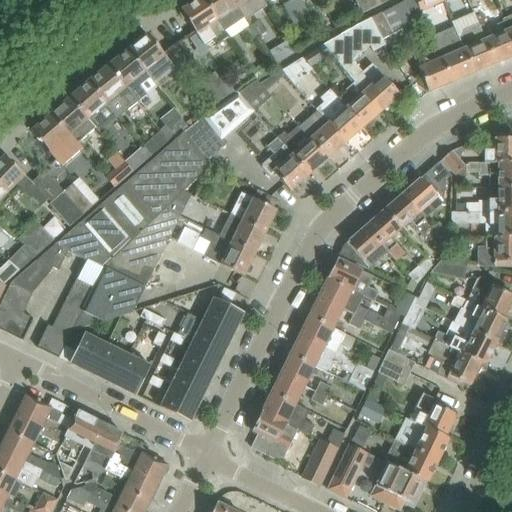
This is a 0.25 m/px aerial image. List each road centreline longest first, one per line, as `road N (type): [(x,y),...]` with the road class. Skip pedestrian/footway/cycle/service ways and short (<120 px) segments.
road 1 (residential): [(204,456),(324,224),(431,126),(511,93)]
road 2 (unclassified): [(204,456),(14,361)]
road 3 (residential): [(154,0),(0,127)]
road 4 (unclassified): [(314,511),(204,456)]
